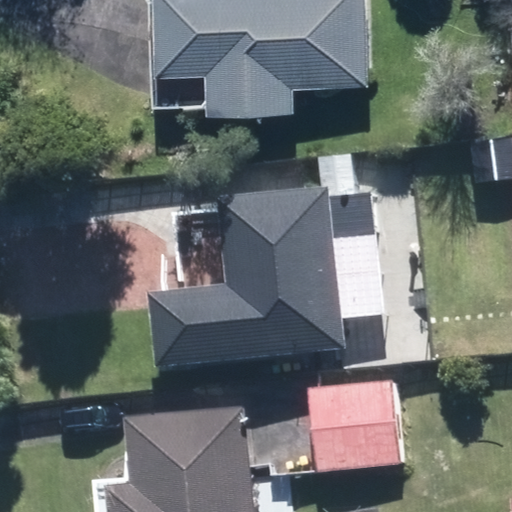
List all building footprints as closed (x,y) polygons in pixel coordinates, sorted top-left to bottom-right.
[(363,0),(152,0),(156,79),(204,76),(206,120),(293,116),(292,91),(367,87),(363,0)] [(144,306),(152,382),(345,360),(341,325),(327,206),(326,196),(213,209),(223,297),(144,306)] [(341,325),(384,320),(370,201),(327,206),(341,325)] [(401,471),(391,386),(306,396),(316,481),(401,471)] [(254,511),(243,416),(124,429),(132,495),(102,498),(103,511),(254,511)]
